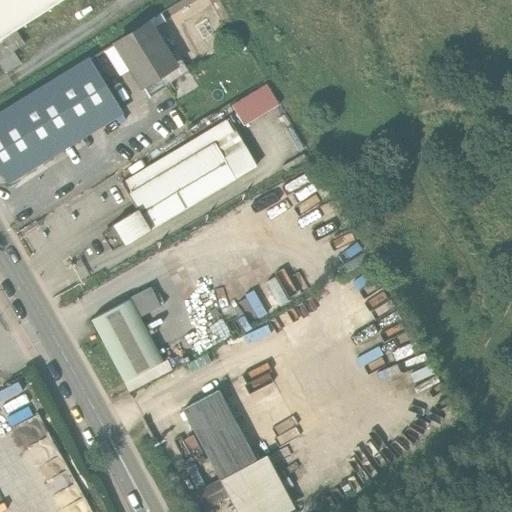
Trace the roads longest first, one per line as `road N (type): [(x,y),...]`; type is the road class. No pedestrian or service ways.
road 1 (tertiary): [(46,326),(146,511)]
road 2 (unknown): [(96,416),(271,339)]
